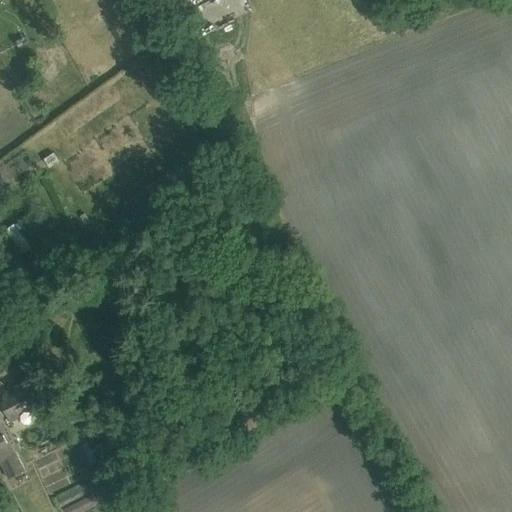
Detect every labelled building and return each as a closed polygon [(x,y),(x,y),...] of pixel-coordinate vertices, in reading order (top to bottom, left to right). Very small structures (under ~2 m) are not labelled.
[(44,158),(49,167),(60,161),(54,152),(44,158)] [(26,316),(0,334),(0,361),(39,335),(26,316)] [(93,350),(88,354),(106,382),(119,373),(106,352),(98,357),(93,350)] [(83,353),(73,359),(85,380),(95,375),(83,353)] [(50,398),(40,380),(8,398),(18,416),(50,398)] [(106,415),(95,419),(100,430),(110,426),(106,415)] [(0,461),(2,461),(7,471),(21,464),(0,423),(0,461)]
